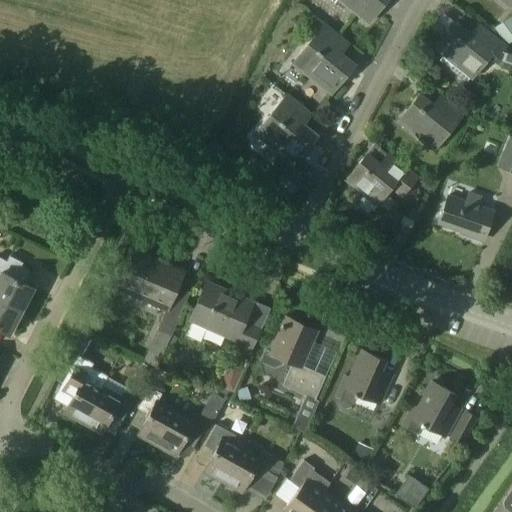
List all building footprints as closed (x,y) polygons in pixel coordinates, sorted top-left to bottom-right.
[(339,0),(368,24),(388,0),(328,0),(333,4),(336,0),(339,0)] [(511,40),(511,21),(511,19),(496,30),(506,44),(511,40)] [(472,78),(488,58),(499,67),(511,71),(511,48),(506,46),(501,42),(483,28),(475,37),(458,23),(440,45),(447,51),(438,60),(466,82),(470,76),(472,78)] [(331,95),(355,67),(340,54),(348,45),(325,25),(292,63),(331,95)] [(435,149),(464,114),(446,99),(439,108),(421,94),(403,116),(424,134),(421,138),(435,149)] [(293,165),(317,137),(303,124),(311,115),(287,95),(254,133),(293,165)] [(511,137),(509,136),(497,167),(511,172),(511,137)] [(346,177),(365,193),(359,200),(372,211),(390,189),(402,198),(419,177),(407,168),(388,153),(380,163),(367,152),(346,177)] [(484,238),(494,209),(479,203),(481,195),(470,191),(467,200),(449,194),(439,222),(484,238)] [(190,293),(178,287),(185,272),(137,251),(120,288),(166,308),(156,331),(170,337),(190,293)] [(0,300),(22,312),(34,289),(23,284),(30,271),(22,267),(23,264),(10,257),(7,262),(0,258),(0,300)] [(270,309),(253,302),(208,282),(192,320),(193,321),(186,337),(200,342),(206,327),(233,338),(228,349),(248,358),(270,309)] [(0,330),(10,335),(22,312),(0,300),(0,330)] [(325,377),(300,366),(316,331),(286,318),(270,354),(265,352),(261,361),(274,367),(282,364),(284,360),(292,363),(282,385),(304,395),(307,396),(315,400),(325,377)] [(383,402),(395,375),(383,369),(387,360),(364,350),(352,377),(347,375),(338,396),(355,404),(360,392),(383,402)] [(64,414),(83,424),(102,390),(100,389),(107,377),(91,368),(93,365),(81,358),(65,387),(76,393),(64,414)] [(447,437),(463,410),(451,403),(456,394),(434,382),(420,407),(416,405),(404,426),(420,435),(426,425),(447,437)] [(123,392),(121,396),(104,387),(102,390),(83,424),(102,435),(105,430),(114,435),(135,398),(123,392)] [(129,425),(141,432),(139,436),(158,446),(176,413),(157,402),(161,394),(150,388),(129,425)] [(188,413),(185,417),(176,413),(158,446),(176,456),(179,451),(188,457),(209,420),(192,411),(188,413)] [(461,447),(477,418),(464,411),(448,440),(461,447)] [(304,433),(309,421),(298,417),(293,427),(304,433)] [(223,484),(243,448),(244,445),(227,436),(228,433),(217,426),(206,447),(216,453),(204,474),(223,484)] [(263,452),(260,458),(243,448),(223,484),(242,494),(253,473),(264,479),(276,459),(263,452)] [(286,510),(288,511),(310,511),(326,491),(324,490),(330,482),(313,470),(315,467),(303,459),(289,480),(301,489),(286,510)] [(351,469),(345,478),(356,486),(362,478),(351,469)] [(408,475),(394,494),(414,509),(428,489),(408,475)] [(374,498),(379,490),(362,478),(356,486),(374,498)] [(326,491),(310,511),(338,511),(344,504),(326,491)]
